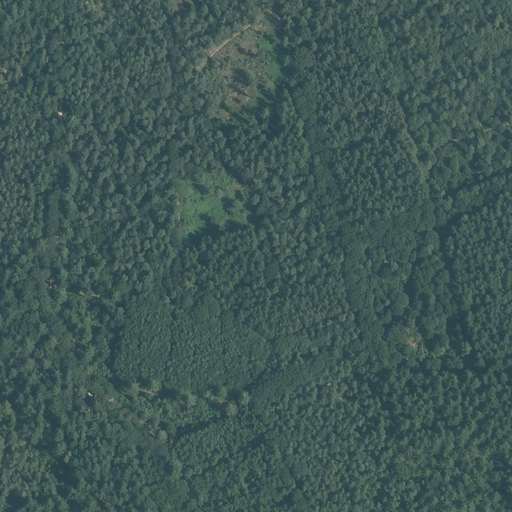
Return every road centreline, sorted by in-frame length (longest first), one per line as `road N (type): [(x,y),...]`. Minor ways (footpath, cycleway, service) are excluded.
road 1 (track): [(67,0),(50,309),(78,376),(129,443),(160,511)]
road 2 (track): [(160,0),(169,89),(178,95),(181,309)]
road 3 (track): [(434,215),(511,511)]
road 4 (track): [(181,309),(239,326),(282,352),(251,408),(310,511)]
road 5 (track): [(181,309),(434,215)]
road 6 (track): [(282,352),(303,361),(366,361),(425,380),(476,376)]
road 7 (track): [(434,215),(410,129),(318,157)]
road 8 (track): [(15,253),(49,285),(181,309)]
road 9 (track): [(318,157),(271,0)]
road 10 (track): [(178,95),(227,40),(289,0)]
